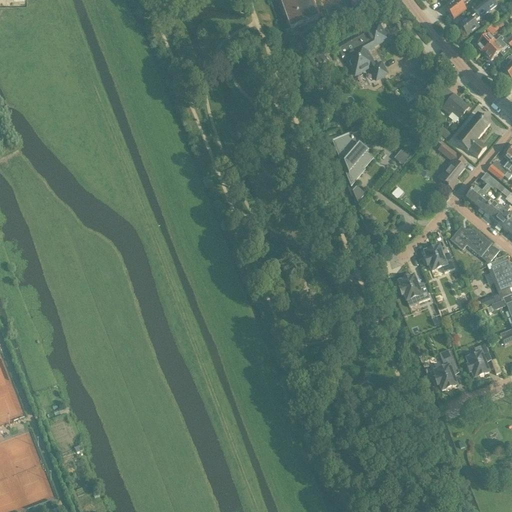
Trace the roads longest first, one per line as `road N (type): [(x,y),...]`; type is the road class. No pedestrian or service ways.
road 1 (track): [(255,511),(61,0)]
road 2 (residential): [(409,0),(471,79),(508,111)]
